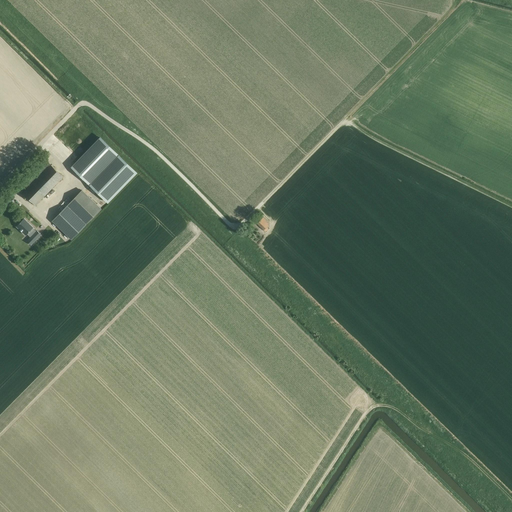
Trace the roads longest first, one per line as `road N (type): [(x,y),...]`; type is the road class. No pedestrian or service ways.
road 1 (track): [(511,204),(343,119),(260,205)]
road 2 (track): [(301,511),(375,406),(397,410),(452,446),(511,498)]
road 3 (track): [(461,0),(343,119)]
road 4 (unknown): [(38,146),(56,152),(71,174),(48,211),(36,211),(4,180)]
